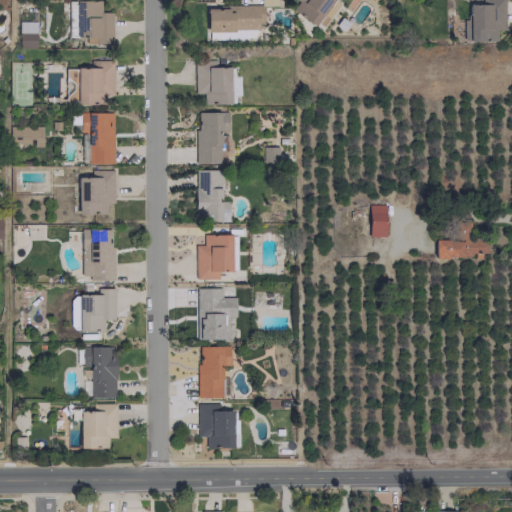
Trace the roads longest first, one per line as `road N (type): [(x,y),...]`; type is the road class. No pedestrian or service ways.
road 1 (secondary): [(0,481),(511,476)]
road 2 (residential): [(153,0),(156,478)]
